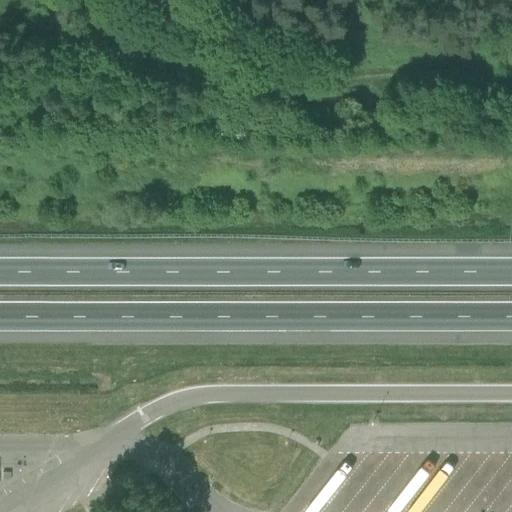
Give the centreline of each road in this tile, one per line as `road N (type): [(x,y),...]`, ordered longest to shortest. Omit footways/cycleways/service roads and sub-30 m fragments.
road 1 (motorway): [(0,320),(511,319)]
road 2 (motorway): [(511,274),(0,275)]
